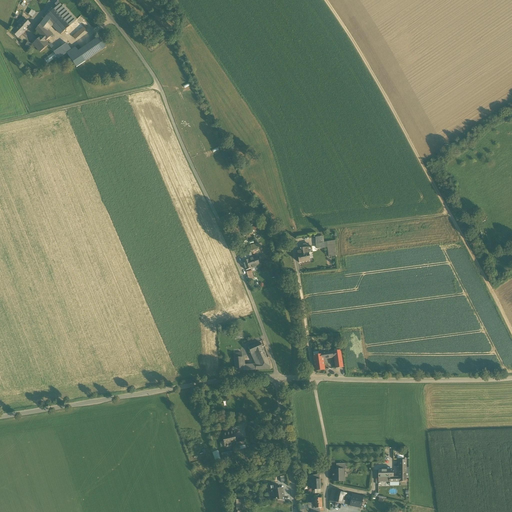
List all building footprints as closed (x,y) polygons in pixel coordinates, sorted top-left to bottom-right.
[(62,6),(60,4),(57,7),(53,10),(69,27),(75,21),(62,6)] [(63,5),(62,6),(75,21),(77,20),(63,5)] [(53,10),(47,15),(55,23),(52,26),(61,34),(69,27),(53,10)] [(48,30),(52,26),(55,23),(47,15),(40,24),(46,31),(48,32),(49,31),(48,30)] [(21,24),(26,28),(30,24),(23,17),(18,22),(20,24),(21,24)] [(12,32),(18,38),(26,29),(26,28),(21,24),(20,24),(12,32)] [(52,35),(49,31),(48,32),(46,31),(40,24),(35,30),(41,37),(41,36),(45,41),(51,36),(52,35)] [(73,36),(76,39),(88,29),(85,26),(73,36)] [(33,44),(40,52),(48,45),(49,45),(48,45),(45,41),(41,36),(41,37),(33,44)] [(98,37),(78,51),(85,61),(105,47),(98,37)] [(67,44),(54,52),(57,56),(59,58),(66,53),(71,50),(67,44)] [(76,67),(85,61),(78,51),(75,47),(71,50),(66,53),(76,67)] [(44,59),(47,63),(57,56),(54,52),(44,59)] [(316,245),(316,249),(327,247),(326,242),(324,242),(322,243),(321,236),(315,238),(316,245)] [(326,242),(327,247),(328,257),(336,256),(334,241),(326,242)] [(296,250),(299,263),(310,261),(310,259),(309,253),(308,247),(304,248),(296,250)] [(241,255),(246,271),(251,269),(256,267),(260,266),(259,263),(257,259),(257,257),(252,258),(251,253),(247,254),(247,253),(241,255)] [(248,348),(251,354),(254,352),(262,349),(260,343),(248,348)] [(259,364),(255,364),(256,370),(270,370),(269,364),(262,349),(254,352),(259,364)] [(334,358),(335,368),(343,367),(340,351),(333,352),(334,357),(334,358)] [(322,355),(313,356),(315,371),(324,370),(323,363),(326,362),(326,359),(323,359),(322,355)] [(234,358),(235,371),(243,370),(243,365),(242,357),(234,358)] [(231,446),(232,448),(237,447),(236,445),(235,440),(233,432),(222,434),(225,447),(231,446)] [(236,445),(237,447),(245,445),(244,438),(235,440),(236,445)] [(343,481),(343,477),(343,470),(336,470),(333,470),(333,481),(343,481)] [(311,486),(312,490),(315,490),(320,489),(320,480),(318,480),(309,481),(310,483),(312,483),(312,486),(311,486)] [(278,500),(284,501),(282,488),(277,489),(270,490),(272,499),(278,500)] [(335,502),(341,504),(342,501),(343,496),(346,497),(347,494),(337,491),(335,502)] [(350,506),(361,508),(363,498),(353,496),(353,495),(352,494),(350,506)] [(315,508),(320,508),(322,508),(321,499),(314,499),(315,502),(312,502),(312,503),(312,508),(315,508)] [(231,500),(232,511),(241,511),(239,500),(231,500)]
